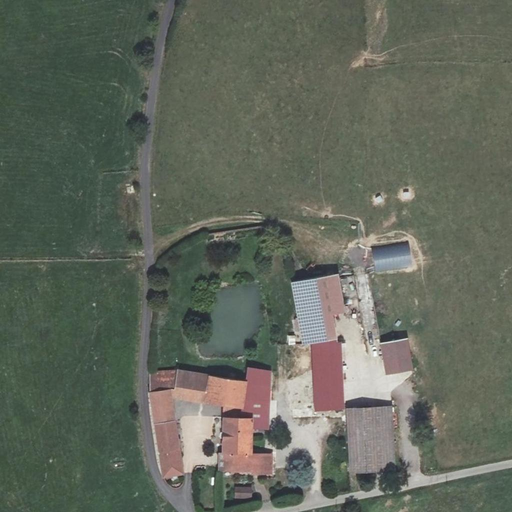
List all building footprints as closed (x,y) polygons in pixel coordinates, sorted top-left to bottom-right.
[(294,306),(341,303),(337,279),(292,286),(294,306)] [(343,315),(341,303),(294,306),(300,347),(335,345),(331,317),(343,315)] [(404,343),(378,347),(382,377),(409,373),(404,343)] [(335,345),(300,347),(285,346),(286,412),(342,411),(341,345),(335,345)] [(248,369),(247,382),(245,409),(226,408),(225,419),(253,419),(253,429),(270,429),(271,368),(248,369)] [(245,409),(247,382),(173,371),(149,371),(150,382),(154,411),(165,478),(185,475),(173,400),(226,408),(245,409)] [(388,475),(387,413),(343,414),(344,475),(388,475)] [(254,456),(254,451),(253,429),(253,419),(225,419),(222,454),(254,456)] [(254,456),(222,454),(220,472),(251,474),(252,476),(273,478),(274,457),(254,456)] [(247,494),(237,494),(237,504),(247,505),(247,494)]
